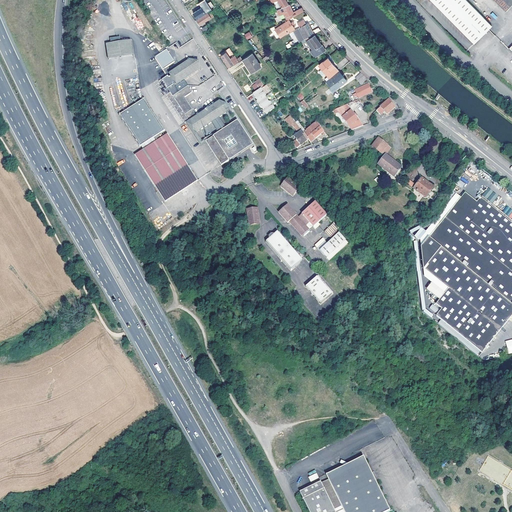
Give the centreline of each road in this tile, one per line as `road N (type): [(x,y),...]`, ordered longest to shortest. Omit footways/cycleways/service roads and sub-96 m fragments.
road 1 (motorway): [(44,168),(239,511)]
road 2 (motorway): [(133,285),(132,263),(64,98),(61,0)]
road 3 (motorway): [(133,285),(0,33)]
road 4 (motorway): [(261,511),(133,285)]
road 5 (residential): [(273,161),(173,0)]
road 6 (track): [(378,0),(511,119)]
road 7 (residential): [(420,105),(344,143),(273,161)]
road 8 (secondary): [(420,105),(359,58),(306,0)]
road 9 (unclassified): [(406,0),(511,97)]
